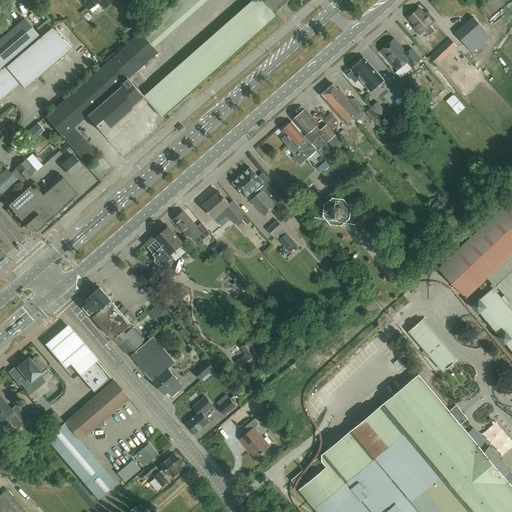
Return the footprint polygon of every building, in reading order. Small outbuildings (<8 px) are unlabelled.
[(104,8),(112,0),(78,0),(80,2),(82,0),(89,9),(98,1),(104,8)] [(149,1),(147,0),(132,0),(140,9),(149,1)] [(184,0),(175,8),(185,20),(207,0),(184,0)] [(250,1),(145,90),(163,111),(179,97),(178,87),(172,87),(178,82),(177,71),(179,69),(180,95),(207,72),(207,65),(214,65),(231,50),(230,32),(238,31),(244,26),(247,29),(250,29),(257,23),(256,13),(256,12),(255,7),(250,1)] [(435,31),(430,26),(435,22),(428,14),(426,16),(420,8),(408,18),(415,26),(413,28),(420,35),(425,31),(426,33),(427,33),(429,36),(435,31)] [(0,67),(38,35),(24,18),(0,38),(0,67)] [(462,25),(467,48),(483,44),(480,31),(472,33),(470,23),(462,25)] [(0,69),(0,100),(20,83),(24,88),(70,49),(52,27),(6,66),(5,65),(0,69)] [(89,76),(44,116),(84,161),(95,152),(72,127),(86,115),(101,132),(122,114),(143,95),(128,78),(158,52),(140,31),(89,76)] [(381,51),(398,70),(407,62),(412,67),(421,60),(411,49),(406,53),(394,39),(381,51)] [(437,66),(457,47),(449,39),(429,57),(437,66)] [(383,80),(364,58),(351,69),(353,70),(348,75),(355,82),(360,78),(371,91),(383,80)] [(411,97),(399,83),(392,90),(404,103),(411,97)] [(334,84),(328,89),(332,94),(333,93),(344,105),(343,106),(353,118),(356,121),(362,116),(362,114),(360,112),(364,108),(355,98),(351,102),(339,88),(338,89),(334,84)] [(346,124),(353,118),(343,106),(344,105),(333,93),(332,94),(328,89),(322,94),(326,99),(325,100),(346,124)] [(466,106),(454,94),(447,101),(458,113),(466,106)] [(374,123),(379,118),(371,108),(365,113),(374,123)] [(305,109),(294,119),(306,134),(305,136),(311,144),(322,135),(328,142),(335,135),(326,125),(320,130),(316,126),(318,125),(305,109)] [(43,129),(37,123),(24,135),(27,133),(31,137),(41,128),(42,129),(43,129)] [(301,164),(317,151),(305,137),(304,137),(291,123),(288,125),(286,126),(284,127),(284,129),(282,130),(287,135),(282,140),(296,155),(294,157),(301,164)] [(395,125),(390,130),(402,143),(407,139),(406,138),(413,132),(408,126),(401,132),(395,125)] [(342,138),(347,134),(343,130),(338,134),(342,138)] [(70,174),(81,165),(72,155),(61,164),(70,174)] [(26,159),(9,173),(6,168),(0,173),(0,191),(14,179),(19,185),(36,170),(26,159)] [(329,167),(322,173),(328,180),(335,174),(329,167)] [(250,201),(264,216),(281,201),(267,186),(266,187),(262,183),(263,183),(249,168),(232,184),(245,198),(253,191),(256,195),(250,201)] [(30,185),(8,205),(12,210),(13,211),(14,210),(15,209),(18,212),(14,215),(15,215),(18,212),(21,215),(20,217),(20,216),(19,217),(20,218),(25,224),(25,225),(30,230),(30,231),(37,231),(37,230),(45,223),(45,224),(46,223),(45,222),(44,220),(47,218),(50,221),(47,217),(51,215),(52,216),(52,217),(54,216),(53,216),(63,207),(64,207),(65,206),(64,205),(63,204),(66,201),(66,200),(69,198),(70,199),(71,200),(72,199),(78,194),(62,176),(42,194),(41,192),(38,189),(36,187),(38,185),(34,182),(30,186),(30,185)] [(88,180),(91,185),(98,181),(95,176),(88,180)] [(235,224),(245,215),(233,201),(230,204),(219,192),(203,206),(214,218),(223,210),(235,224)] [(455,207),(446,198),(435,209),(443,218),(455,207)] [(511,200),(445,265),(472,293),(487,278),(495,286),(478,302),(491,317),(493,319),(496,322),(511,341),(511,311),(510,310),(510,309),(509,308),(493,289),(495,286),(511,305),(511,304),(511,200)] [(345,215),(345,209),(341,204),(335,203),(330,208),(329,214),(333,219),(340,219),(345,215)] [(199,232),(196,228),(197,227),(184,212),(175,219),(188,235),(189,234),(192,238),(199,232)] [(276,237),(278,239),(286,232),(277,221),(267,229),(275,238),(276,237)] [(170,254),(183,243),(168,227),(156,238),(157,239),(149,247),(156,256),(155,257),(156,257),(155,261),(158,264),(162,263),(163,265),(173,256),(170,254)] [(298,245),(287,233),(279,240),(290,253),(298,245)] [(116,337),(131,323),(111,301),(112,301),(100,288),(82,303),(113,339),(116,337)] [(453,366),(457,362),(422,321),(408,333),(425,352),(422,354),(427,359),(429,357),(443,373),(443,374),(450,368),(453,366)] [(83,373),(99,360),(102,357),(72,323),(49,343),(69,366),(74,362),(82,372),(83,373)] [(131,324),(131,323),(116,337),(131,353),(146,340),(131,323),(131,324)] [(154,336),(159,342),(173,329),(168,323),(154,336)] [(132,355),(165,393),(167,391),(172,396),(178,390),(174,385),(179,381),(168,368),(175,362),(154,337),(132,355)] [(247,356),(238,361),(243,369),(260,359),(255,351),(250,342),(242,346),(247,356)] [(30,360),(28,357),(17,367),(24,375),(18,380),(17,380),(30,395),(36,389),(30,382),(47,368),(48,368),(34,356),(33,357),(34,357),(30,360)] [(401,358),(390,364),(396,375),(407,369),(401,358)] [(81,373),(89,382),(97,391),(114,377),(113,376),(112,376),(105,368),(99,360),(83,373),(82,372),(81,373)] [(201,380),(214,369),(208,361),(195,372),(201,380)] [(419,375),(292,480),(318,511),(511,511),(511,478),(508,473),(509,473),(488,448),(487,448),(472,430),(467,433),(460,425),(458,422),(462,418),(456,412),(452,415),(449,411),(419,375)] [(113,381),(46,438),(98,500),(117,484),(80,441),(129,399),(113,381)] [(220,407),(218,408),(224,415),(236,405),(230,399),(226,395),(217,403),(220,407)] [(199,413),(187,423),(196,433),(209,421),(204,415),(214,406),(206,396),(193,407),(199,413)] [(18,428),(23,424),(29,419),(16,404),(10,410),(0,397),(0,420),(4,425),(11,420),(18,428)] [(249,432),(240,439),(256,458),(262,453),(262,454),(264,452),(263,452),(270,446),(254,428),(259,423),(255,419),(245,427),(249,432)] [(501,439),(502,431),(494,430),(493,438),(501,439),(500,446),(509,447),(510,440),(501,439)] [(143,466),(157,454),(148,444),(134,455),(143,466)] [(168,475),(170,474),(173,478),(178,473),(175,470),(181,464),(173,454),(159,465),(163,469),(160,472),(159,471),(153,476),(162,487),(167,482),(164,478),(168,475)] [(135,462),(119,465),(122,478),(133,476),(132,469),(136,468),(135,462)] [(156,468),(152,464),(138,475),(142,480),(156,468)] [(0,511),(26,511),(7,490),(0,495),(0,511)]
